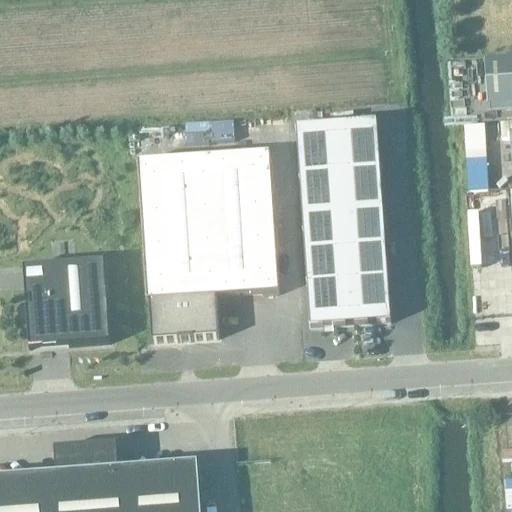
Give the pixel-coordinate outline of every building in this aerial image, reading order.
[(487,110),(511,107),(511,63),(484,65),(487,110)] [(296,130),(310,331),(390,325),(376,125),(296,130)] [(270,158),(137,166),(146,306),(149,305),(151,345),(177,344),(193,343),(219,341),(216,301),(278,297),(270,158)] [(484,180),(468,181),(469,199),(485,198),(484,180)] [(109,346),(103,265),(22,271),(24,297),(29,297),(32,347),(68,345),(68,349),(109,346)] [(0,511),(200,511),(197,468),(118,474),(116,448),(53,453),(55,479),(0,483),(0,511)]
